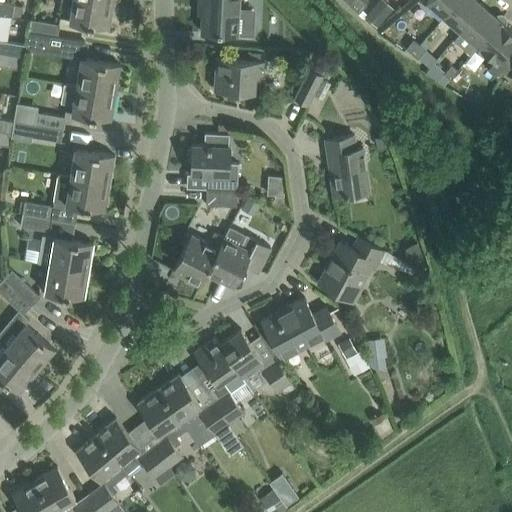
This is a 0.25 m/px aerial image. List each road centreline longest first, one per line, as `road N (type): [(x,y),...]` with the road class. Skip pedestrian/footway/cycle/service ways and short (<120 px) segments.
road 1 (residential): [(107,349),(146,344),(271,284),(302,224),(293,154),(279,136),(260,121),(157,100)]
road 2 (track): [(511,235),(467,272),(480,386),(299,511)]
road 3 (residential): [(107,349),(146,242),(157,100)]
road 4 (residential): [(15,455),(107,349)]
